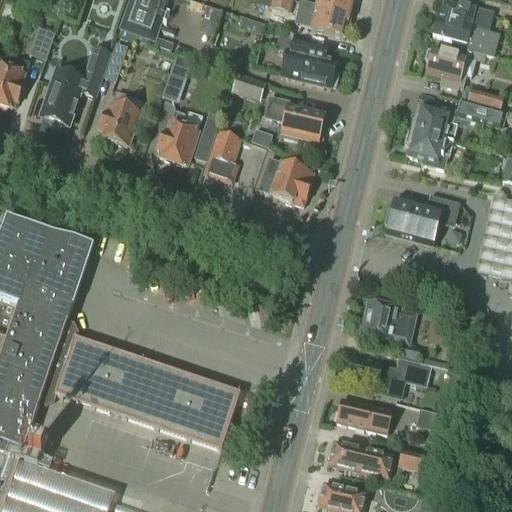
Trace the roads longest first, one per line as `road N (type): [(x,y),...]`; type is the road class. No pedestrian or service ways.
road 1 (residential): [(334,246),(0,153)]
road 2 (tertiary): [(271,511),(334,246)]
road 3 (tertiary): [(334,246),(395,0)]
